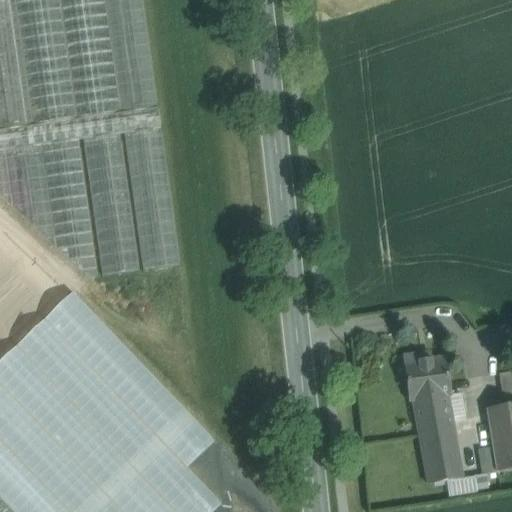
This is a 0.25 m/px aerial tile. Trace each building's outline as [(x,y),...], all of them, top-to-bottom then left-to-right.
[(142,0),(0,0),(0,132),(158,110),(142,0)] [(0,152),(78,141),(83,141),(120,135),(124,135),(161,130),(158,110),(0,132),(0,152)] [(161,130),(124,135),(143,272),(180,267),(161,130)] [(120,135),(83,141),(102,278),(139,273),(120,135)] [(78,141),(0,152),(0,196),(87,280),(98,279),(78,141)] [(214,443),(72,295),(0,363),(0,497),(14,511),(213,511),(221,505),(186,469),(214,443)] [(429,354),(404,358),(405,366),(430,363),(429,354)] [(430,363),(405,366),(410,402),(412,402),(447,397),(449,396),(445,361),(430,363)] [(511,373),(498,376),(503,405),(511,403),(511,373)] [(447,397),(412,402),(427,486),(462,480),(447,397)] [(511,406),(487,411),(493,449),(497,475),(511,471),(511,406)] [(493,449),(478,452),(482,477),(497,475),(493,449)] [(0,511),(14,511),(0,497),(0,511)]
